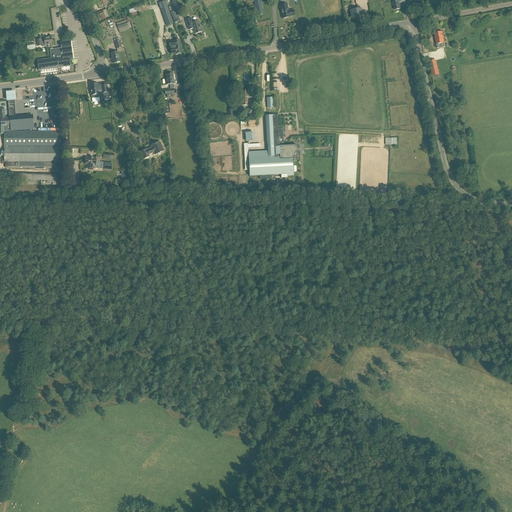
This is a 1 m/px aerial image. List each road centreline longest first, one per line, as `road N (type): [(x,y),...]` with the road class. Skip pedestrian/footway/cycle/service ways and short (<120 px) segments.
road 1 (track): [(0,301),(511,338)]
road 2 (tertiary): [(103,73),(410,22)]
road 3 (tertiary): [(511,203),(473,199),(455,186),(410,22)]
road 4 (track): [(345,326),(315,391),(270,439)]
